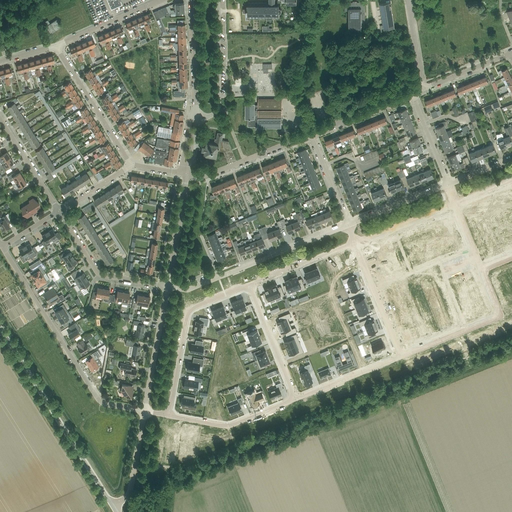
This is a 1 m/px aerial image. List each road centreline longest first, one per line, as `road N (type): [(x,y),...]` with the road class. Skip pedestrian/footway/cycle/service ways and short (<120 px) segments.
road 1 (residential): [(144,411),(99,401),(2,247)]
road 2 (unclassified): [(113,506),(0,327)]
road 3 (residential): [(168,287),(186,290),(347,225)]
road 4 (residential): [(168,415),(187,309),(249,285)]
road 5 (residential): [(399,357),(501,316),(481,267)]
road 6 (residential): [(168,287),(99,275),(58,211)]
road 7 (residential): [(131,166),(55,46)]
road 8 (residential): [(218,0),(218,111),(196,116)]
road 9 (residential): [(186,174),(202,177),(311,134)]
road 10 (residential): [(168,415),(227,426),(295,399)]
road 11 (unclassified): [(144,411),(168,287)]
road 12 (residential): [(295,399),(249,285)]
road 13 (residential): [(399,357),(354,243)]
